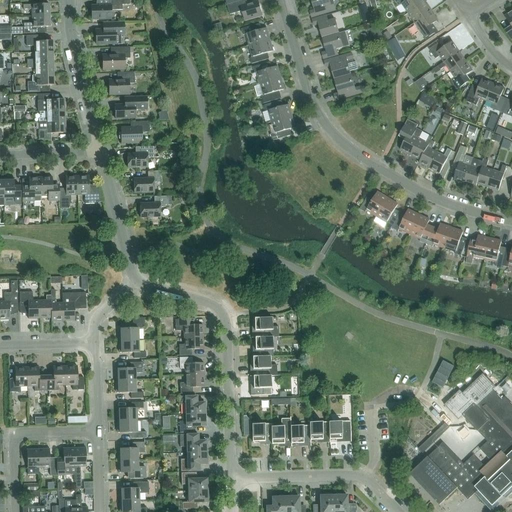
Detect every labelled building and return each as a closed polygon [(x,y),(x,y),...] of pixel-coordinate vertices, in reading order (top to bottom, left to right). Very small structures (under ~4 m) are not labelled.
[(122,10),(122,5),(130,5),(129,0),(106,0),(106,6),(91,6),(91,20),(111,19),(111,10),(122,10)] [(256,17),(263,15),(259,2),(248,5),(246,0),(244,0),(227,5),(230,15),(242,11),(245,20),(251,18),(252,19),(256,18),(256,17)] [(312,18),(336,11),(332,0),(330,0),(329,0),(311,0),(315,10),(310,12),(312,18)] [(394,0),(398,6),(396,8),(400,14),(406,10),(408,14),(425,2),(423,0),(394,0)] [(414,23),(431,11),(432,11),(428,4),(427,5),(425,2),(408,14),(414,23)] [(31,9),(31,16),(49,16),(49,4),(23,5),(23,9),(31,9)] [(366,4),(359,6),(361,15),(368,13),(366,4)] [(433,33),(429,27),(438,21),(431,11),(414,23),(421,32),(417,34),(422,40),(433,33)] [(319,24),(323,38),(339,33),(335,19),(328,21),(326,15),(312,20),(314,25),(319,24)] [(11,34),(24,34),(35,33),(35,27),(50,27),(49,16),(31,16),(32,23),(23,23),(23,27),(10,28),(11,34)] [(96,45),(115,44),(121,44),(121,35),(123,35),(123,30),(123,22),(109,23),(109,29),(95,30),(96,45)] [(246,35),(249,46),(270,40),(267,28),(257,31),(256,25),(242,29),(244,35),(246,35)] [(388,31),(383,35),(388,41),(393,38),(388,31)] [(339,33),(323,38),(327,52),(322,53),(324,59),(338,55),(336,49),(343,47),(339,33)] [(34,46),(34,53),(52,52),(52,41),(37,42),(37,35),(26,36),(26,46),(34,46)] [(395,39),(388,43),(391,50),(399,46),(395,39)] [(270,40),(249,46),(253,57),(250,58),(252,64),(266,60),(264,54),(273,51),(270,40)] [(440,56),(444,62),(459,51),(453,42),(443,48),(439,43),(429,50),(436,59),(440,56)] [(124,59),(130,58),(130,51),(129,47),(114,48),(114,55),(102,55),(102,70),(124,70),(124,59)] [(446,66),(450,72),(466,61),(459,51),(444,62),(438,66),(440,70),(446,66)] [(26,60),(26,64),(53,63),(52,52),(34,53),(35,60),(26,60)] [(354,63),(353,60),(353,59),(351,53),(324,61),(326,67),(331,66),(335,80),(351,75),(357,73),(356,70),(358,69),(356,62),(354,63)] [(466,61),(450,72),(454,78),(450,80),(457,90),(467,83),(463,78),(473,71),(466,61)] [(53,63),(26,64),(27,68),(35,68),(35,75),(53,74),(53,63)] [(257,73),(260,84),(281,78),(278,67),(269,69),(267,63),(253,67),(255,73),(257,73)] [(128,84),(134,83),(134,76),(134,74),(134,72),(120,73),(121,80),(108,80),(109,95),(129,95),(128,84)] [(35,75),(32,75),(32,82),(27,82),(27,92),(39,92),(39,86),(53,86),(53,74),(35,75)] [(351,75),(335,80),(339,93),(334,95),(336,101),(363,93),(361,87),(355,88),(351,75)] [(275,92),(284,90),(281,78),(260,84),(264,95),(261,96),(264,104),(277,100),(275,92)] [(423,78),(415,83),(415,84),(417,87),(426,81),(423,78)] [(486,101),(493,83),(482,79),(477,93),(471,90),(466,101),(476,106),(479,98),(486,101)] [(493,83),(486,101),(493,104),(491,109),(501,113),(506,101),(500,99),(504,88),(493,83)] [(37,94),(38,105),(38,112),(46,112),(46,111),(64,111),(64,100),(49,100),(49,94),(37,94)] [(142,104),(146,104),(146,97),(132,97),(132,104),(114,105),(115,119),(135,118),(135,110),(143,109),(142,104)] [(266,112),(263,113),(266,122),(271,121),(271,122),(292,116),(289,105),(280,107),(278,101),(264,106),(266,112)] [(511,104),(508,102),(503,114),(511,117),(511,104)] [(438,107),(435,113),(440,116),(443,110),(438,107)] [(38,118),(38,123),(65,122),(64,111),(46,111),(46,112),(47,118),(38,118)] [(445,114),(442,120),(448,123),(451,117),(445,114)] [(275,134),(271,135),(272,140),(272,141),(290,136),(288,130),(296,128),(292,116),(271,122),(275,134)] [(405,139),(405,140),(400,150),(410,155),(410,156),(420,137),(420,138),(423,132),(416,128),(418,125),(408,120),(399,136),(405,139)] [(38,123),(38,130),(39,140),(50,140),(50,133),(65,133),(65,122),(38,123)] [(149,132),(149,128),(149,122),(130,122),(130,128),(120,129),(121,143),(141,143),(141,133),(149,132)] [(463,136),(467,124),(462,122),(457,133),(463,136)] [(469,125),(467,131),(476,134),(478,128),(469,125)] [(498,128),(496,133),(503,136),(505,131),(498,128)] [(486,131),(484,138),(491,140),(493,133),(486,131)] [(411,155),(420,160),(421,160),(431,140),(433,138),(429,136),(423,132),(420,138),(420,137),(410,156),(410,157),(411,155)] [(494,134),(492,140),(500,143),(502,137),(494,134)] [(428,169),(429,170),(438,153),(431,150),(435,142),(431,140),(421,160),(420,160),(419,163),(429,168),(428,169)] [(147,158),(153,158),(153,147),(141,147),(141,154),(127,154),(127,168),(147,168),(147,158)] [(444,156),(438,153),(429,170),(430,169),(440,174),(452,151),(448,149),(444,156)] [(464,184),(470,166),(463,164),(466,156),(462,155),(454,179),(464,183),(464,184)] [(473,158),(470,166),(464,184),(465,184),(465,183),(476,187),(477,184),(484,162),(473,158)] [(477,184),(487,187),(487,189),(493,171),(486,168),(489,160),(485,159),(484,162),(477,184)] [(493,171),(487,189),(488,187),(499,191),(507,166),(503,165),(500,173),(493,171)] [(153,183),(160,182),(159,172),(147,172),(147,178),(133,179),(134,193),(153,193),(153,183)] [(59,201),(59,209),(69,208),(70,201),(70,195),(77,195),(77,196),(77,176),(65,176),(65,189),(59,189),(59,201)] [(96,204),(96,203),(101,202),(98,190),(96,190),(96,188),(89,188),(89,176),(77,176),(77,196),(78,196),(78,195),(84,195),(85,204),(96,204)] [(40,197),(41,197),(40,177),(28,178),(28,184),(22,184),(22,190),(22,202),(34,202),(34,197),(40,196),(40,197)] [(48,201),(59,201),(59,189),(59,184),(52,184),(52,177),(40,177),(41,197),(41,196),(47,196),(48,201)] [(21,205),(20,190),(20,186),(14,186),(14,178),(3,178),(3,198),(10,198),(10,205),(21,205)] [(366,211),(377,217),(388,198),(377,192),(374,199),(368,195),(360,209),(365,213),(366,211)] [(159,207),(168,207),(168,205),(168,201),(168,196),(154,197),(154,203),(140,204),(140,218),(160,217),(159,207)] [(391,230),(392,228),(399,214),(394,211),(398,204),(388,198),(377,217),(374,222),(384,228),(385,226),(391,230)] [(400,214),(399,214),(392,228),(398,232),(399,229),(410,234),(419,215),(408,210),(404,218),(399,215),(400,214)] [(430,220),(419,215),(410,234),(421,239),(419,242),(426,244),(432,231),(426,228),(430,220)] [(437,233),(432,231),(426,244),(433,247),(434,245),(445,248),(452,228),(440,224),(437,233)] [(452,228),(445,248),(456,252),(455,254),(461,257),(466,241),(461,239),(463,232),(452,228)] [(472,264),(473,259),(474,257),(485,260),(490,239),(478,236),(476,243),(470,242),(466,263),(472,264)] [(490,239),(485,260),(494,262),(498,269),(502,270),(502,266),(505,251),(499,250),(502,241),(490,239)] [(509,265),(511,265),(511,249),(511,253),(505,251),(502,266),(508,267),(509,265)] [(0,319),(10,320),(9,305),(17,305),(17,293),(17,281),(10,281),(11,293),(3,293),(4,302),(0,302),(0,319)] [(19,292),(19,305),(27,304),(28,319),(40,319),(39,301),(32,301),(32,292),(19,292)] [(50,293),(50,296),(51,318),(51,321),(63,321),(62,303),(56,304),(55,292),(50,293)] [(74,321),(74,311),(86,311),(85,294),(62,295),(62,303),(63,321),(74,321)] [(51,318),(50,296),(46,296),(46,301),(39,301),(40,319),(51,318)] [(118,329),(119,341),(138,340),(138,329),(145,328),(144,318),(132,319),(132,323),(133,329),(118,329)] [(251,330),(252,338),(272,337),(272,338),(278,337),(278,326),(272,327),(272,318),(254,318),(254,330),(251,330)] [(183,331),(184,338),(203,337),(202,325),(190,326),(189,320),(175,320),(175,331),(183,331)] [(203,337),(184,338),(184,345),(178,345),(179,356),(191,356),(191,349),(203,349),(203,337)] [(272,337),(252,338),(255,338),(255,350),(252,350),(252,357),(273,356),(272,338),(272,337)] [(138,352),(138,340),(119,341),(119,353),(133,353),(134,359),(145,358),(145,352),(138,352)] [(273,357),(273,356),(252,357),(252,369),(250,369),(250,376),(270,375),(270,376),(277,376),(276,365),(270,365),(270,357),(273,357)] [(185,369),(185,376),(204,375),(204,363),(192,364),(192,358),(179,358),(179,369),(185,369)] [(443,361),(432,382),(443,388),(454,367),(443,361)] [(115,369),(116,381),(135,381),(135,373),(142,373),(142,369),(141,362),(129,363),(130,369),(115,369)] [(58,386),(65,385),(65,366),(53,367),(53,379),(47,379),(47,391),(58,391),(58,386)] [(76,366),(65,366),(65,385),(72,385),(72,391),(83,390),(83,378),(77,378),(76,366)] [(20,387),(27,387),(26,367),(14,368),(15,380),(9,380),(9,393),(20,392),(20,387)] [(38,367),(26,367),(27,387),(34,386),(34,392),(45,391),(45,379),(39,379),(38,367)] [(204,375),(185,376),(185,383),(180,383),(180,394),(193,394),(192,388),(204,387),(204,375)] [(270,375),(250,376),(250,377),(253,377),(253,388),(250,388),(250,395),(250,396),(271,395),(270,376),(270,375)] [(478,380),(472,385),(475,389),(481,384),(478,380)] [(136,392),(135,381),(116,381),(116,393),(130,393),(131,399),(143,398),(142,392),(136,392)] [(477,432),(479,430),(489,440),(480,449),(490,460),(484,465),(474,455),(464,464),(457,457),(456,457),(457,458),(454,461),(441,447),(439,447),(428,457),(410,474),(440,505),(457,488),(468,500),(478,491),(491,504),(493,503),(494,504),(503,496),(504,497),(506,495),(508,497),(511,493),(511,404),(507,399),(505,401),(503,399),(502,400),(494,391),(492,393),(490,391),(476,405),(473,402),(460,413),(477,432)] [(185,404),(185,415),(205,415),(204,403),(194,403),(193,397),(178,397),(178,404),(185,404)] [(116,409),(117,421),(136,421),(136,409),(143,409),(143,402),(131,403),(131,409),(116,409)] [(205,415),(185,415),(186,421),(179,422),(179,434),(195,433),(194,427),(205,426),(205,415)] [(283,447),(290,447),(290,426),(291,426),(291,418),(281,419),(281,426),(271,427),(271,424),(270,424),(271,444),(283,444),(283,447)] [(136,421),(117,421),(117,433),(132,433),(132,439),(146,438),(146,432),(137,432),(136,421)] [(328,422),(329,442),(329,443),(329,440),(341,439),(341,442),(350,442),(351,442),(350,421),(328,422)] [(309,426),(310,446),(310,440),(321,440),(321,443),(329,442),(328,422),(309,422),(309,426)] [(264,444),(271,444),(270,424),(251,424),(252,442),(264,442),(264,444)] [(302,446),(310,446),(309,426),(291,426),(290,426),(290,447),(291,447),(291,444),(302,443),(302,446)] [(186,447),(187,453),(206,452),(205,441),(195,441),(195,435),(179,435),(180,447),(186,447)] [(118,449),(118,461),(138,461),(137,453),(144,453),(144,442),(132,443),(132,449),(118,449)] [(75,475),(75,467),(74,448),(62,448),(63,461),(56,461),(57,476),(75,475)] [(85,448),(74,448),(75,467),(86,467),(85,448)] [(38,469),(38,449),(26,449),(27,469),(27,475),(38,474),(38,469)] [(49,449),(38,449),(38,469),(49,468),(50,476),(57,476),(56,461),(50,461),(49,449)] [(206,452),(187,453),(187,460),(180,460),(181,472),(196,471),(195,465),(206,464),(206,452)] [(133,479),(145,478),(146,478),(146,467),(138,467),(138,461),(118,461),(118,473),(133,473),(133,479)] [(188,485),(188,491),(207,490),(207,479),(196,479),(196,473),(181,473),(181,485),(188,485)] [(133,489),(119,489),(119,501),(139,501),(139,494),(148,493),(148,482),(133,483),(133,489)] [(38,491),(37,483),(23,484),(23,492),(38,491)] [(207,490),(188,491),(188,502),(182,503),(182,510),(197,509),(197,503),(207,502),(207,490)] [(75,500),(75,511),(87,511),(87,507),(81,507),(81,495),(75,495),(75,500)] [(346,495),(333,496),(333,511),(354,511),(355,506),(347,506),(346,495)] [(333,511),(333,496),(320,496),(320,507),(312,507),(312,511),(333,511)] [(285,511),(285,497),(272,498),(272,509),(266,509),(266,511),(285,511)] [(298,497),(285,497),(285,511),(304,511),(305,508),(299,508),(298,497)] [(70,500),(71,507),(64,508),(64,499),(58,499),(58,511),(75,511),(75,500),(70,500)] [(139,501),(119,501),(119,511),(145,511),(146,508),(139,508),(139,501)]
